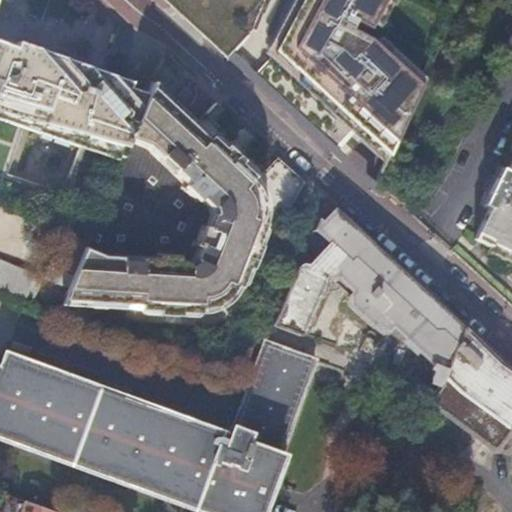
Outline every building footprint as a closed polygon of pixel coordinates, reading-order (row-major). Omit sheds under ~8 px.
[(0,0),(0,113),(120,156),(124,144),(144,93),(0,41),(0,0)] [(163,0),(216,49),(261,0),(163,0)] [(298,0),(269,56),(248,78),(312,136),(337,108),(388,155),(419,85),(374,42),(369,38),(363,44),(361,41),(340,29),(343,23),(350,27),(354,20),(369,28),(372,22),(383,0),(298,0)] [(291,0),(264,51),(269,56),(298,0),(291,0)] [(383,0),(372,22),(378,25),(391,0),(383,0)] [(374,42),(419,85),(423,77),(379,36),(374,42)] [(73,275),(64,299),(138,303),(138,307),(197,310),(198,304),(208,302),(222,294),(226,289),(232,280),(238,283),(262,223),(257,221),(260,207),(258,195),(250,185),(255,180),(208,137),(205,140),(179,115),(184,110),(187,101),(188,94),(190,78),(160,51),(144,93),(124,144),(144,147),(149,149),(161,158),(178,180),(184,185),(200,200),(211,211),(211,222),(210,225),(202,237),(200,242),(199,246),(199,249),(203,251),(203,255),(198,265),(190,268),(180,263),(179,259),(160,255),(158,262),(130,260),(117,258),(106,255),(83,250),(73,275)] [(337,108),(312,136),(328,152),(348,130),(384,163),(388,155),(337,108)] [(471,236),(488,245),(511,257),(511,154),(505,168),(500,166),(481,203),(487,206),(471,236)] [(286,210),(289,205),(301,182),(275,158),(261,186),(286,210)] [(373,249),(322,202),(271,324),(298,336),(318,288),(321,290),(337,288),(341,283),(350,291),(346,296),(346,304),(375,331),(386,331),(390,327),(397,334),(384,360),(388,368),(437,385),(429,397),(494,444),(506,426),(511,430),(511,374),(492,360),(373,249)] [(54,227),(46,247),(53,251),(51,256),(72,265),(82,240),(54,227)] [(511,257),(488,245),(485,250),(511,264),(511,257)] [(0,289),(59,313),(64,299),(73,275),(48,265),(43,276),(0,257),(0,289)] [(0,438),(202,511),(260,511),(264,501),(261,500),(312,358),(263,340),(231,426),(229,425),(226,433),(4,353),(0,363),(0,438)] [(30,511),(35,501),(15,494),(9,511),(30,511)] [(67,511),(35,501),(30,511),(67,511)]
